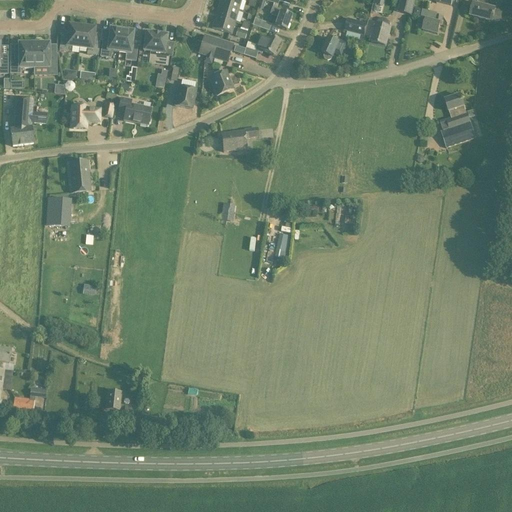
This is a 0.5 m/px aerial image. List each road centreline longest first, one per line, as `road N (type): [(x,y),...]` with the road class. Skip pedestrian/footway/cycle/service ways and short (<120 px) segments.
road 1 (secondary): [(0,458),(299,459),(511,420)]
road 2 (residential): [(0,160),(160,137),(254,97),(278,78)]
road 3 (residential): [(278,78),(294,84),(371,77),(511,38)]
road 4 (residential): [(196,0),(188,18),(71,0)]
